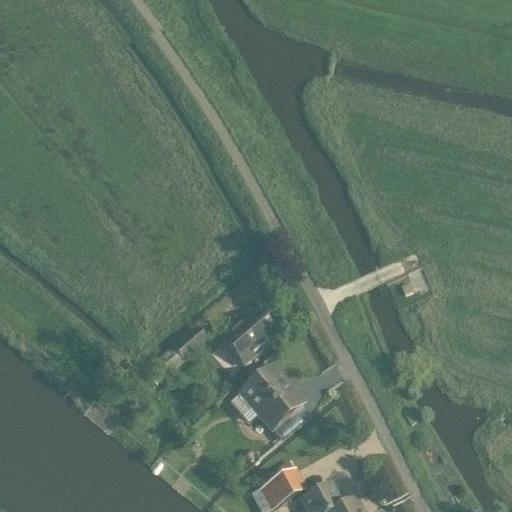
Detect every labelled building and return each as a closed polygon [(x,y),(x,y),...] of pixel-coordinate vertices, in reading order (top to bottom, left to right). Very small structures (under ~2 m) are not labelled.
[(256,311),(223,340),(245,366),(278,337),(256,311)] [(157,383),(183,361),(207,342),(196,328),(173,347),(146,368),(157,383)] [(241,395),(272,431),(303,404),(271,368),(241,395)] [(260,490),(253,494),(262,511),(268,511),(271,510),(272,511),(307,491),(296,470),(260,489),(260,490)] [(319,490),(301,500),(302,502),(306,511),(354,511),(349,502),(340,508),(328,486),(319,490)]
